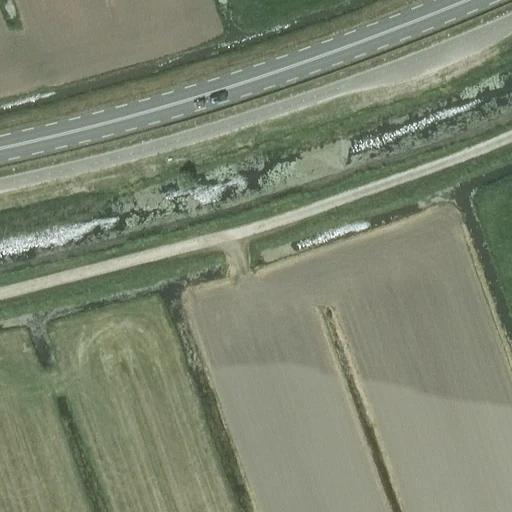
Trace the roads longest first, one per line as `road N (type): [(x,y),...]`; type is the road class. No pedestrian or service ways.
road 1 (unclassified): [(0,186),(152,149),(402,70),(511,19)]
road 2 (unclassified): [(0,293),(236,237),(421,176),(511,136)]
road 3 (primary): [(0,150),(277,79),(487,0)]
